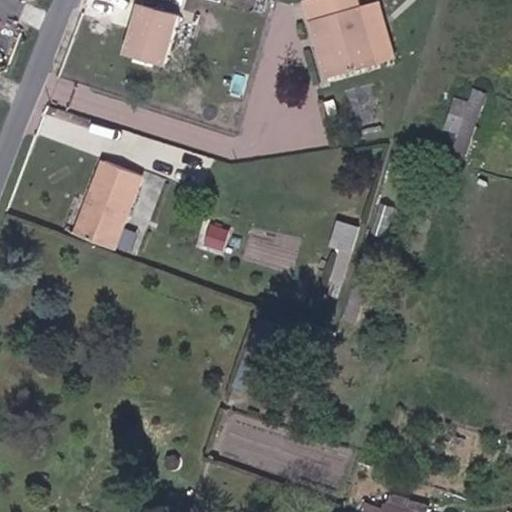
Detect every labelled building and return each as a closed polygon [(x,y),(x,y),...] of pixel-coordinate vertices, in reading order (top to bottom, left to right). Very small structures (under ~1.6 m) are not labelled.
[(162,17),(167,0),(122,0),(121,5),(162,17)] [(371,72),(347,6),(344,0),(292,0),(285,2),(297,35),(309,31),(313,43),(304,47),(319,91),(371,72)] [(371,72),(391,64),(368,0),(365,0),(347,6),(371,72)] [(162,17),(121,5),(106,50),(148,65),(162,17)] [(449,128),(460,130),(457,147),(475,150),(486,94),(456,89),(449,128)] [(73,156),(67,175),(109,189),(115,170),(73,156)] [(109,189),(67,175),(61,196),(68,199),(57,231),(91,242),(109,189)] [(332,250),(340,222),(331,218),(323,246),(332,250)] [(350,225),(340,222),(332,250),(342,253),(350,225)] [(342,253),(332,250),(323,280),(333,283),(342,253)] [(385,511),(426,511),(390,500),(385,511)]
